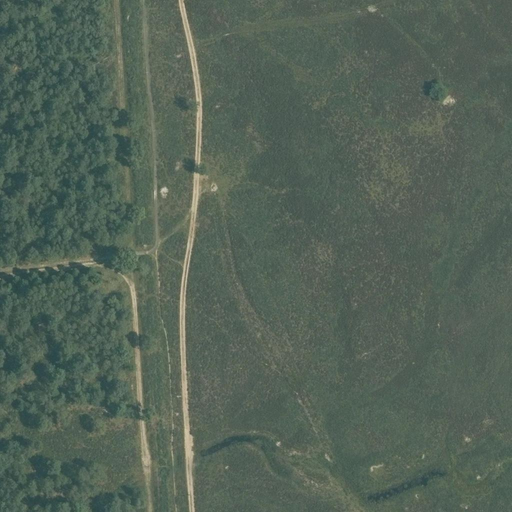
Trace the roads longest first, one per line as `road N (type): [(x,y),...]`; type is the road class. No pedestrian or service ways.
road 1 (track): [(115,0),(149,511)]
road 2 (track): [(193,215),(181,295),(191,511)]
road 3 (track): [(179,0),(198,100),(193,215)]
road 4 (track): [(0,279),(155,258)]
